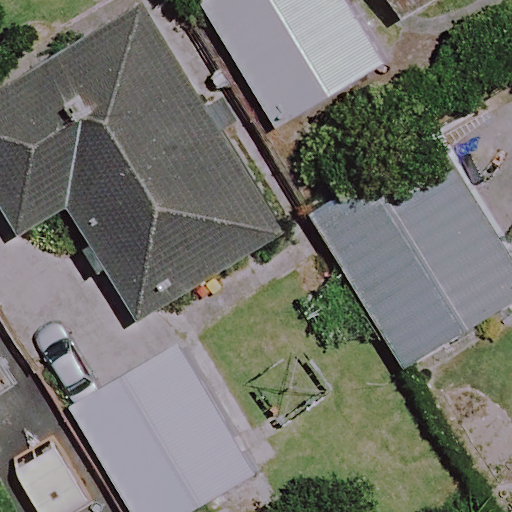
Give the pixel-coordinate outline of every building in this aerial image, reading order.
[(294,228),(153,0),(144,0),(0,88),(0,178),(33,232),(78,204),(148,318),(294,228)] [(389,66),(350,0),(208,0),(285,128),(389,66)] [(445,0),(404,0),(416,18),(445,0)] [(511,307),(511,257),(445,144),(325,216),(414,366),(511,307)] [(196,511),(265,472),(190,343),(81,406),(141,511),(196,511)]
